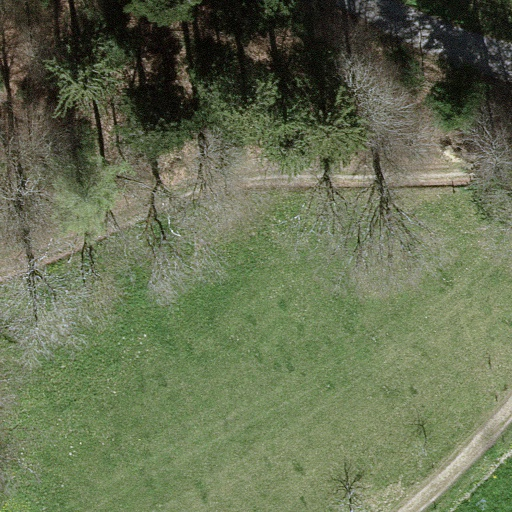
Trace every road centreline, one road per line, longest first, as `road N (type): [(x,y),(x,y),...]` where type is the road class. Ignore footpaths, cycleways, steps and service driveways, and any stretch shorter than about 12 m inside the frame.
road 1 (track): [(511,164),(0,168)]
road 2 (track): [(511,399),(400,511)]
road 3 (unclassified): [(511,57),(453,41),(373,0)]
